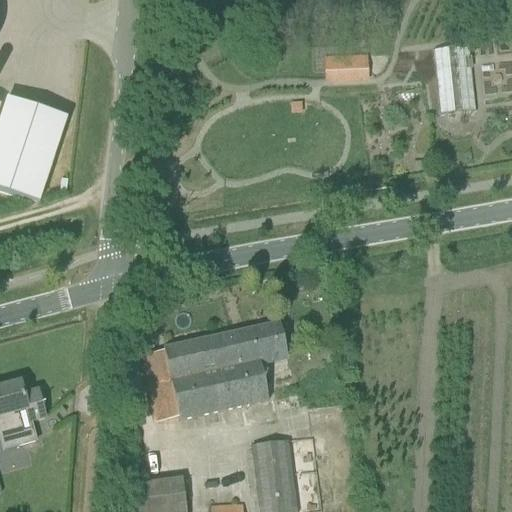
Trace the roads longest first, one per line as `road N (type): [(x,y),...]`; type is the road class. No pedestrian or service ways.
road 1 (tertiary): [(511,213),(106,292)]
road 2 (unclassified): [(106,292),(141,0)]
